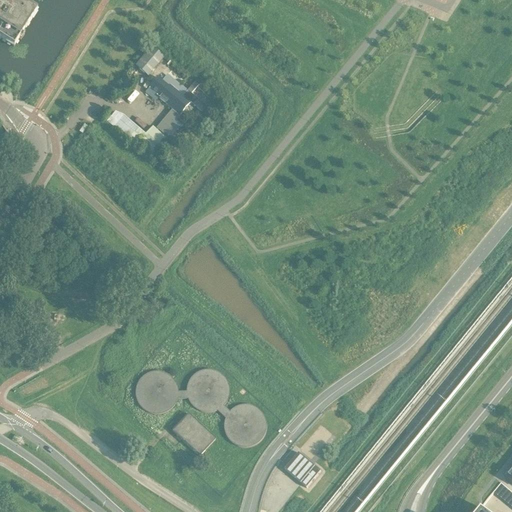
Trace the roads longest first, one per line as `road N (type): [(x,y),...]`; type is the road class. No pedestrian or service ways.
road 1 (secondary): [(117,511),(0,416)]
road 2 (tertiary): [(0,224),(38,157),(26,126),(0,104)]
road 3 (secondary): [(511,376),(429,478)]
road 4 (secondary): [(0,439),(101,511)]
